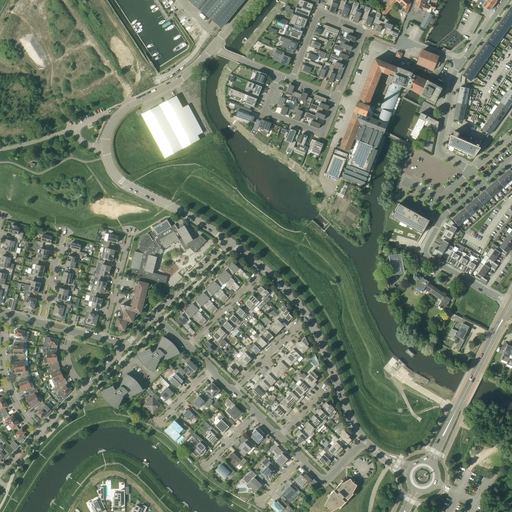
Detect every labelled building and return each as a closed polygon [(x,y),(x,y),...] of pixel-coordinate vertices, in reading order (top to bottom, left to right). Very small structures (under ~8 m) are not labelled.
[(192,0),(192,1),(191,3),(221,28),(243,0),(192,0)] [(307,16),(309,12),(310,13),(313,6),(312,5),(312,4),(301,0),(299,0),(297,5),(299,6),(297,12),(307,16)] [(334,13),(338,4),(333,2),(333,0),(327,0),(326,4),(331,7),(329,11),(334,13)] [(346,18),(350,9),(345,7),(347,0),(341,0),(337,9),(343,11),(341,16),(346,18)] [(410,2),(408,0),(392,0),(384,10),(387,12),(396,0),(404,7),(402,12),(407,14),(411,4),(411,3),(410,2)] [(490,11),(494,6),(486,1),(484,0),(480,0),(478,4),(483,7),(482,9),(488,13),(489,10),(490,11)] [(358,22),(362,13),(356,11),(359,3),(354,1),(349,14),(355,16),(353,20),(358,22)] [(431,5),(425,3),(425,4),(416,2),(414,7),(424,10),(424,11),(425,11),(426,11),(426,10),(427,10),(428,7),(435,9),(436,6),(431,5)] [(370,27),(373,18),(368,16),(371,8),(370,8),(366,6),(361,18),(366,20),(365,25),(370,27)] [(380,31),(382,27),(383,26),(384,22),(379,20),(381,15),(377,11),(377,12),(373,23),(377,25),(378,25),(377,29),(376,30),(380,31)] [(424,18),(430,21),(433,15),(427,12),(424,18)] [(294,14),(292,20),(296,22),(295,25),(304,28),(308,20),(294,14)] [(511,23),(511,20),(505,16),(502,21),(510,26),(511,23)] [(397,38),(399,34),(399,33),(391,30),(393,25),(386,18),(384,22),(383,26),(387,27),(387,28),(385,33),(397,38)] [(499,25),(506,31),(510,26),(502,21),(499,25)] [(331,27),(324,25),(324,24),(322,29),(322,30),(318,28),(317,28),(315,33),(324,37),(326,31),(327,32),(329,32),(337,36),(338,35),(339,30),(331,27)] [(506,31),(499,25),(495,30),(503,36),(506,31)] [(301,36),(300,36),(302,31),(288,26),(286,31),(288,32),(287,35),(299,40),(301,36)] [(348,33),(346,38),(350,40),(355,42),(356,38),(355,38),(352,36),(352,35),(354,30),(342,26),(341,30),(348,33)] [(460,35),(456,32),(455,32),(453,30),(437,45),(426,41),(425,44),(433,48),(442,51),(443,48),(450,51),(465,38),(460,35)] [(495,30),(492,35),(500,40),(503,36),(495,30)] [(351,51),(353,47),(352,47),(348,45),(350,40),(346,38),(339,35),(337,40),(344,42),(342,47),(346,49),(351,51)] [(495,47),(495,46),(500,40),(492,35),(487,41),(495,47)] [(281,36),(280,41),(283,42),(281,47),(288,49),(288,48),(295,51),(298,43),(281,36)] [(326,39),(319,37),(317,41),(317,42),(313,41),(312,40),(310,45),(313,46),(319,49),(322,44),(326,46),(327,45),(328,43),(329,40),(326,39)] [(486,43),(484,46),(492,51),(494,48),(486,43)] [(343,58),(347,60),(349,56),(348,56),(344,54),(345,54),(346,49),(342,47),(335,44),(333,49),(340,52),(338,56),(343,58)] [(489,56),(492,51),(484,46),(481,51),(489,56)] [(279,53),(276,61),(288,66),(291,58),(284,55),(285,52),(276,49),(275,52),(279,53)] [(324,53),(317,50),(314,49),(312,54),(308,53),(307,52),(305,58),(315,61),(317,56),(324,59),(325,57),(326,53),(324,53)] [(439,56),(423,50),(422,50),(419,59),(417,64),(434,70),(436,65),(438,66),(440,63),(437,62),(439,56)] [(481,51),(477,55),(485,61),(489,56),(481,51)] [(331,54),(330,58),(337,61),(335,66),(334,65),(334,66),(339,67),(344,69),(345,66),(344,65),(341,64),(341,63),(343,58),(338,56),(331,54)] [(482,65),(485,61),(477,55),(474,60),(482,65)] [(375,59),(361,94),(340,147),(337,146),(335,149),(325,174),(338,179),(339,176),(342,177),(364,186),(379,148),(377,148),(384,132),(402,86),(391,82),(390,85),(389,87),(380,108),(379,108),(378,111),(381,112),(380,115),(374,112),(372,118),(368,116),(366,115),(369,106),(370,106),(371,104),(369,103),(371,98),(382,72),(384,73),(384,72),(388,64),(375,59)] [(479,70),(482,65),(474,60),(471,65),(479,70)] [(323,66),(322,66),(310,61),(308,66),(307,66),(304,65),(303,65),(301,70),(310,73),(313,75),(315,69),(317,70),(320,71),(321,69),(323,66)] [(325,75),(329,77),(331,72),(332,70),(334,66),(334,65),(330,64),(328,71),(322,69),(319,78),(323,80),(323,79),(325,75)] [(412,73),(391,65),(389,64),(388,64),(384,72),(385,73),(387,74),(389,75),(386,83),(390,85),(391,82),(402,86),(409,89),(420,95),(434,102),(441,89),(428,82),(415,75),(412,73)] [(471,65),(467,69),(475,75),(479,70),(471,65)] [(334,79),(335,79),(339,81),(344,69),(339,67),(334,66),(332,70),(331,72),(329,77),(330,77),(328,82),(332,83),(332,82),(334,79)] [(475,75),(467,69),(463,75),(471,81),(475,75)] [(266,77),(267,75),(257,71),(256,73),(254,80),(257,81),(262,84),(263,84),(266,77)] [(258,96),(262,87),(248,82),(246,87),(254,90),(252,94),(258,96)] [(290,84),(289,85),(286,83),(282,92),(286,93),(291,96),(289,100),(294,102),(295,102),(296,99),(297,98),(298,93),(294,91),(293,91),(293,90),(294,87),(295,86),(290,84)] [(257,99),(250,96),(230,88),(230,90),(233,91),(232,94),(237,96),(237,97),(241,98),(244,99),(242,103),(253,108),(254,108),(256,102),(257,99)] [(309,92),(304,90),(303,90),(302,94),(298,93),(297,98),(305,101),(303,106),(309,108),(311,103),(312,99),(307,97),(307,96),(308,93),(309,92)] [(503,98),(511,104),(511,103),(511,96),(507,93),(506,92),(502,97),(503,98)] [(327,99),(317,95),(315,94),(313,99),(319,101),(321,102),(319,106),(323,108),(323,109),(326,110),(328,110),(329,106),(328,106),(325,105),(325,104),(327,99)] [(183,107),(177,96),(176,95),(176,96),(159,105),(146,112),(142,114),(155,139),(165,158),(200,140),(198,136),(203,133),(203,132),(188,105),(183,107)] [(284,104),(286,99),(280,97),(277,106),(282,108),(281,112),(281,113),(286,115),(289,106),(284,104)] [(508,108),(511,104),(503,98),(500,102),(501,102),(501,103),(508,108)] [(300,104),(295,102),(294,102),(291,112),(296,114),(295,118),(294,119),(300,121),(301,116),(305,117),(306,113),(303,111),(298,109),(300,104)] [(501,103),(501,102),(497,107),(505,113),(508,108),(501,103)] [(252,123),(253,122),(255,117),(250,115),(249,115),(250,110),(251,110),(235,104),(234,107),(238,109),(238,110),(237,110),(236,113),(235,116),(252,123)] [(319,106),(317,106),(312,104),(310,108),(316,110),(317,111),(315,116),(318,117),(324,120),(326,116),(325,115),(321,114),(321,113),(323,109),(323,108),(319,106)] [(70,110),(70,111),(73,115),(79,111),(76,107),(70,110)] [(494,111),(502,117),(505,113),(497,107),(494,111)] [(494,111),(491,115),(499,121),(502,117),(494,111)] [(315,116),(314,115),(307,112),(306,113),(305,117),(310,119),(312,119),(310,125),(316,127),(319,128),(320,125),(321,124),(320,124),(319,124),(316,122),(318,117),(315,116)] [(423,132),(435,139),(438,128),(439,122),(421,113),(419,117),(420,117),(411,135),(413,136),(412,138),(416,140),(417,138),(422,127),(425,128),(423,132)] [(486,119),(487,119),(496,126),(499,121),(491,115),(490,114),(486,119)] [(493,130),(496,126),(487,119),(484,124),(485,125),(493,130)] [(259,131),(268,135),(272,125),(263,121),(263,123),(260,122),(258,129),(260,130),(259,131)] [(493,130),(485,125),(482,129),(490,135),(493,130)] [(296,131),(294,130),(290,129),(288,136),(286,141),(290,142),(288,148),(293,150),(294,147),(296,143),(296,142),(292,141),(294,138),(297,139),(299,135),(298,135),(295,134),(296,131)] [(454,132),(452,135),(451,135),(450,135),(448,147),(449,148),(453,150),(457,151),(464,154),(467,156),(472,158),(473,158),(480,148),(480,147),(479,147),(478,147),(457,137),(458,136),(459,133),(454,131),(454,132)] [(308,136),(302,134),(297,148),(300,150),(301,150),(300,153),(299,153),(304,155),(305,155),(305,154),(309,144),(305,143),(308,137),(308,136)] [(317,141),(316,141),(315,143),(315,144),(311,142),(309,147),(309,148),(309,150),(308,150),(309,150),(319,154),(320,154),(324,144),(323,144),(317,141)] [(506,173),(502,176),(508,183),(511,180),(506,173)] [(502,176),(498,180),(504,187),(508,183),(502,176)] [(498,180),(494,183),(500,190),(504,187),(498,180)] [(494,183),(489,187),(495,194),(500,190),(494,183)] [(485,190),(491,197),(495,194),(489,187),(485,190)] [(485,190),(481,194),(487,201),(491,197),(485,190)] [(483,205),(487,201),(481,194),(477,198),(483,205)] [(477,198),(473,201),(479,208),(483,205),(477,198)] [(475,212),(479,208),(473,201),(469,205),(475,212)] [(395,213),(393,217),(397,219),(396,221),(397,221),(397,220),(407,225),(406,226),(407,226),(407,225),(417,230),(416,232),(417,232),(417,231),(418,230),(423,233),(430,220),(399,203),(394,213),(395,213)] [(469,205),(465,208),(471,215),(475,212),(469,205)] [(461,212),(467,219),(471,215),(465,208),(461,212)] [(461,212),(457,215),(463,222),(467,219),(461,212)] [(458,226),(463,222),(457,215),(452,219),(458,226)] [(167,219),(158,224),(153,227),(155,231),(148,235),(147,233),(141,237),(139,244),(140,245),(139,252),(135,251),(131,267),(133,268),(131,274),(166,283),(168,276),(153,273),(158,257),(155,256),(155,253),(156,253),(161,247),(160,247),(163,245),(165,248),(179,239),(185,251),(190,248),(195,253),(207,241),(200,235),(197,238),(196,238),(193,240),(185,225),(178,229),(175,224),(171,226),(167,219)] [(451,238),(454,234),(458,227),(451,220),(450,221),(449,224),(451,226),(449,230),(446,229),(443,234),(451,238)] [(15,238),(22,240),(24,233),(19,232),(20,228),(17,228),(18,226),(12,225),(12,226),(10,226),(9,232),(16,234),(15,238)] [(103,244),(109,245),(110,241),(117,243),(119,237),(117,236),(118,235),(112,233),(112,235),(109,234),(107,242),(102,240),(102,241),(100,240),(100,242),(101,243),(103,244)] [(37,244),(43,246),(44,241),(51,243),(53,237),(51,236),(51,235),(46,234),(46,235),(43,234),(41,242),(38,241),(37,244)] [(451,238),(443,234),(440,239),(443,240),(440,245),(451,251),(452,250),(454,248),(448,244),(451,238)] [(22,240),(15,238),(14,241),(7,239),(5,245),(17,248),(19,243),(20,243),(21,240),(22,240)] [(511,242),(506,239),(503,243),(510,248),(511,246),(511,242)] [(76,254),(83,256),(86,257),(87,254),(80,252),(82,244),(79,244),(80,242),(74,241),(74,242),(72,242),(71,248),(78,250),(76,254)] [(108,248),(109,245),(103,244),(101,243),(100,246),(104,247),(102,252),(105,253),(114,255),(115,250),(108,248)] [(510,248),(503,243),(500,248),(507,253),(510,248)] [(42,249),(43,246),(37,244),(36,247),(40,248),(39,253),(48,256),(49,250),(42,249)] [(16,253),(17,248),(5,245),(4,250),(11,252),(11,255),(16,256),(17,253),(16,253)] [(451,251),(440,245),(438,250),(435,249),(432,254),(440,258),(444,252),(449,255),(451,251)] [(490,249),(488,251),(497,257),(500,253),(505,256),(507,253),(500,248),(497,246),(494,250),(491,248),(490,249)] [(462,252),(458,250),(456,252),(452,250),(451,251),(449,255),(446,261),(449,263),(452,259),(457,261),(460,255),(461,255),(462,252)] [(488,251),(487,253),(486,255),(489,257),(486,261),(496,268),(498,265),(494,262),(497,257),(488,251)] [(114,255),(105,253),(102,252),(101,257),(100,257),(99,260),(105,262),(106,259),(113,261),(114,255)] [(33,257),(33,260),(39,262),(39,259),(47,261),(48,256),(39,253),(37,253),(36,258),(33,257)] [(82,259),(83,256),(76,254),(76,257),(69,255),(67,261),(76,263),(78,264),(80,259),(82,259)] [(468,259),(469,259),(470,257),(468,255),(466,254),(464,257),(461,255),(460,255),(457,261),(454,266),(457,268),(460,263),(465,266),(468,259)] [(16,259),(16,256),(11,255),(10,257),(2,256),(1,261),(10,263),(11,258),(16,259)] [(391,262),(392,268),(393,274),(403,272),(402,267),(401,260),(400,255),(390,257),(391,262)] [(478,261),(476,260),(474,259),(473,261),(469,259),(468,259),(465,266),(462,271),(465,273),(468,268),(473,270),(475,268),(476,265),(478,262),(478,261)] [(38,265),(39,262),(33,260),(32,264),(36,265),(35,270),(44,272),(45,267),(38,265)] [(97,268),(101,269),(110,272),(111,266),(104,265),(105,262),(99,260),(98,263),(98,264),(99,264),(98,268),(97,268)] [(14,264),(10,263),(1,261),(0,265),(0,266),(7,268),(6,271),(12,272),(14,264)] [(75,268),(76,263),(67,261),(66,266),(73,268),(72,271),(78,272),(79,269),(75,268)] [(480,263),(478,267),(486,272),(490,268),(494,271),(496,268),(486,261),(484,265),(480,263)] [(242,275),(243,276),(246,274),(239,267),(238,268),(233,263),(230,266),(229,265),(226,268),(233,274),(236,271),(241,275),(242,275)] [(478,267),(476,269),(475,270),(477,271),(474,277),(485,284),(488,280),(483,277),(486,272),(478,267)] [(225,271),(222,274),(234,286),(236,283),(234,282),(235,281),(231,277),(233,274),(226,268),(224,270),(225,271)] [(44,272),(35,270),(32,269),(31,274),(29,273),(28,277),(34,278),(35,275),(42,277),(44,272)] [(109,277),(110,272),(101,269),(100,274),(93,273),(93,276),(95,276),(101,278),(101,275),(109,277)] [(11,275),(12,272),(6,271),(6,274),(0,272),(0,277),(6,279),(10,280),(9,280),(11,276),(12,275),(11,275)] [(78,275),(78,272),(72,271),(72,273),(64,272),(63,277),(72,279),(73,274),(78,275)] [(231,288),(234,286),(222,274),(219,277),(218,276),(216,279),(222,285),(225,283),(229,287),(230,287),(231,288)] [(34,278),(28,277),(26,276),(26,279),(32,281),(31,286),(39,288),(41,283),(34,281),(34,278)] [(92,284),(97,286),(106,288),(107,283),(100,281),(101,278),(95,276),(94,280),(93,279),(92,284)] [(0,283),(3,284),(2,287),(8,289),(9,285),(4,284),(6,279),(0,277),(0,283)] [(71,284),(72,279),(63,277),(62,282),(69,284),(68,287),(74,288),(75,285),(71,284)] [(433,288),(433,287),(428,283),(429,282),(429,281),(429,282),(422,277),(415,287),(422,292),(424,289),(429,292),(430,291),(432,288),(433,288)] [(220,288),(222,285),(216,279),(213,281),(214,282),(211,285),(223,297),(225,295),(224,293),(224,292),(220,288)] [(121,306),(121,307),(123,312),(121,319),(118,318),(115,328),(123,330),(119,334),(120,334),(123,330),(125,330),(126,327),(131,322),(133,322),(134,318),(139,313),(141,314),(142,310),(148,304),(147,304),(144,307),(144,304),(144,301),(150,294),(147,297),(146,294),(147,291),(153,285),(153,284),(150,287),(149,284),(139,281),(137,281),(130,306),(123,304),(122,304),(121,305),(121,306)] [(220,299),(223,297),(211,285),(208,288),(207,287),(205,290),(211,296),(214,294),(218,298),(219,298),(220,299)] [(38,293),(39,288),(31,286),(29,291),(25,290),(24,293),(30,294),(31,292),(38,293)] [(104,293),(106,288),(97,286),(96,291),(91,289),(90,293),(96,294),(97,291),(104,293)] [(258,295),(264,301),(266,303),(270,299),(268,297),(271,294),(269,293),(269,292),(266,289),(265,290),(261,286),(260,286),(261,287),(257,291),(261,295),(259,297),(258,295)] [(7,292),(8,289),(2,287),(1,290),(0,289),(0,295),(1,296),(3,291),(7,292)] [(73,292),(74,288),(68,287),(67,290),(60,288),(59,293),(68,295),(69,290),(73,292)] [(429,292),(441,301),(438,306),(440,307),(441,308),(443,309),(446,305),(450,299),(446,295),(447,294),(443,292),(442,293),(433,287),(433,288),(432,288),(430,291),(429,292)] [(203,293),(200,296),(212,308),(214,306),(213,304),(213,303),(209,299),(211,296),(205,290),(202,292),(203,293)] [(93,302),(101,304),(103,299),(96,297),(96,294),(90,293),(88,292),(88,295),(90,296),(89,301),(93,302)] [(30,297),(30,294),(24,293),(23,296),(25,296),(23,301),(27,302),(35,304),(37,299),(30,297)] [(66,300),(68,295),(59,293),(58,298),(65,300),(64,303),(70,305),(71,301),(66,300)] [(257,299),(256,298),(253,295),(249,299),(256,306),(258,304),(260,305),(264,301),(258,295),(258,296),(259,297),(257,299)] [(210,310),(212,308),(200,296),(197,299),(196,299),(194,301),(200,308),(203,305),(207,309),(208,309),(210,310)] [(249,299),(245,303),(249,307),(247,309),(245,308),(251,314),(255,310),(254,308),(256,306),(249,299)] [(192,304),(189,307),(201,319),(203,317),(202,315),(200,312),(203,310),(200,308),(194,301),(191,304),(192,304)] [(34,310),(35,304),(27,302),(25,307),(23,307),(22,310),(31,312),(32,309),(34,310)] [(100,309),(101,304),(93,302),(91,307),(87,306),(86,309),(92,310),(93,308),(100,309)] [(71,305),(70,305),(64,303),(63,306),(56,304),(55,309),(63,312),(65,307),(71,308),(71,305)] [(199,322),(201,319),(189,307),(186,310),(185,310),(183,312),(189,319),(192,316),(196,321),(197,320),(199,322)] [(284,321),(286,319),(289,321),(292,318),(293,318),(289,313),(290,313),(287,309),(286,307),(285,307),(281,310),(282,311),(278,315),(284,321)] [(236,312),(239,315),(240,316),(243,319),(246,317),(247,318),(251,314),(245,308),(246,310),(244,312),(240,308),(236,312)] [(57,319),(63,320),(65,312),(63,312),(55,309),(53,315),(55,315),(54,318),(56,318),(57,318),(57,319)] [(91,313),(92,310),(86,309),(85,312),(87,312),(85,317),(97,320),(99,315),(91,313)] [(182,325),(189,331),(191,329),(190,327),(186,322),(189,319),(183,312),(180,315),(181,315),(178,318),(183,324),(182,325)] [(245,320),(243,319),(240,316),(238,318),(234,314),(230,319),(234,323),(237,326),(237,325),(239,323),(240,325),(245,320)] [(460,338),(455,348),(459,350),(464,340),(463,339),(469,327),(471,327),(473,323),(455,314),(453,319),(462,323),(458,332),(452,329),(448,335),(454,338),(455,336),(460,338)] [(284,321),(278,315),(274,319),(275,321),(273,323),(280,330),(284,326),(281,323),(283,321),(284,321)] [(92,327),(92,328),(93,328),(94,325),(96,326),(97,320),(85,317),(83,325),(90,327),(91,327),(92,327)] [(223,325),(227,329),(230,332),(232,334),(234,331),(235,332),(239,328),(237,325),(237,326),(234,323),(231,325),(227,321),(223,325)] [(267,330),(270,333),(272,330),(276,334),(280,330),(273,323),(271,325),(269,324),(265,328),(266,330),(267,330)] [(225,332),(224,331),(221,328),(216,332),(224,339),(226,337),(227,338),(232,334),(230,332),(227,329),(225,332)] [(25,331),(20,330),(17,329),(17,330),(16,330),(15,333),(16,333),(15,335),(21,336),(20,340),(27,340),(27,337),(24,337),(25,331)] [(260,336),(263,339),(265,337),(269,341),(274,337),(270,333),(267,330),(266,330),(264,332),(263,331),(258,335),(260,336)] [(213,341),(219,347),(221,345),(222,346),(227,342),(224,339),(216,332),(212,336),(215,339),(213,341)] [(241,340),(243,342),(245,341),(248,344),(251,341),(246,335),(241,340)] [(267,343),(263,339),(260,336),(258,339),(256,337),(252,342),(253,343),(258,347),(260,345),(263,348),(267,343)] [(309,344),(308,343),(305,336),(304,336),(305,337),(300,342),(297,341),(294,345),(303,353),(309,348),(309,347),(307,346),(309,344)] [(58,341),(58,340),(50,337),(50,338),(47,337),(46,343),(45,343),(44,347),(50,348),(51,344),(57,346),(57,343),(58,344),(59,341),(58,341)] [(138,355),(141,354),(142,356),(140,357),(141,359),(142,361),(143,362),(145,364),(146,365),(148,367),(150,368),(151,369),(152,367),(155,368),(154,371),(159,359),(165,355),(166,356),(167,358),(179,353),(177,354),(175,351),(178,350),(176,349),(175,347),(174,345),(172,344),(171,342),(169,341),(167,340),(166,339),(165,341),(162,340),(163,337),(158,349),(152,353),(151,351),(150,349),(138,355)] [(20,340),(16,339),(15,343),(13,343),(13,346),(14,346),(14,348),(24,349),(24,343),(26,343),(27,340),(20,340)] [(423,345),(418,340),(415,342),(421,348),(423,345)] [(219,347),(213,341),(214,343),(212,345),(208,341),(204,344),(203,344),(208,349),(207,349),(210,353),(213,350),(214,351),(216,349),(218,351),(220,348),(219,347)] [(251,353),(253,351),(256,354),(261,350),(258,347),(253,343),(251,345),(250,344),(246,348),(251,354),(252,354),(251,353)] [(501,360),(507,362),(511,350),(511,345),(508,344),(506,348),(502,347),(501,349),(505,351),(501,360)] [(297,360),(303,353),(294,345),(290,348),(292,351),(290,353),(297,360)] [(44,358),(47,358),(57,357),(57,355),(58,355),(57,351),(51,352),(50,348),(44,347),(43,347),(44,358)] [(24,354),(24,349),(14,348),(14,351),(13,351),(13,354),(20,354),(20,358),(26,357),(26,354),(24,354)] [(252,359),(249,356),(248,355),(250,353),(251,354),(246,348),(242,352),(243,354),(241,356),(248,363),(252,359)] [(415,355),(408,349),(405,352),(412,358),(415,355)] [(291,366),(297,360),(290,353),(287,355),(285,353),(282,357),(291,366)] [(248,363),(241,356),(238,358),(237,357),(233,361),(239,367),(239,366),(241,364),(244,367),(248,363)] [(15,368),(25,366),(24,361),(26,360),(26,357),(20,358),(20,361),(14,362),(14,366),(15,366),(15,368)] [(50,368),(53,367),(52,363),(59,362),(58,359),(57,357),(47,358),(48,363),(49,363),(50,368)] [(284,372),(291,366),(282,357),(278,361),(279,363),(277,365),(284,372)] [(183,370),(188,375),(190,372),(191,373),(193,370),(195,371),(198,368),(189,360),(186,363),(188,365),(185,367),(186,368),(183,370)] [(239,367),(233,361),(229,365),(230,367),(227,370),(231,373),(231,372),(236,376),(236,375),(239,371),(237,369),(239,367)] [(278,378),(284,372),(277,365),(275,367),(273,366),(269,370),(278,378)] [(23,375),(29,374),(28,371),(26,371),(25,366),(15,368),(16,370),(15,370),(16,373),(22,372),(23,375)] [(53,378),(62,374),(61,372),(62,371),(60,368),(55,371),(53,367),(50,368),(47,369),(49,372),(51,371),(52,372),(51,373),(53,378)] [(180,384),(181,383),(182,383),(183,383),(183,382),(183,381),(182,380),(185,377),(176,369),(174,372),(176,374),(173,377),(173,376),(170,380),(178,388),(181,385),(180,384)] [(272,385),(278,378),(269,370),(266,373),(267,376),(265,378),(272,385)] [(316,379),(318,377),(318,376),(312,371),(310,373),(309,373),(310,373),(304,379),(313,388),(317,384),(315,382),(317,380),(316,379)] [(20,386),(30,382),(28,377),(30,377),(29,374),(23,375),(24,379),(18,381),(19,384),(20,386)] [(59,386),(61,385),(59,381),(65,378),(63,375),(62,374),(53,378),(51,378),(56,388),(59,386)] [(101,392),(102,392),(104,391),(105,393),(103,394),(104,396),(105,398),(107,399),(108,401),(110,402),(111,404),(113,405),(115,406),(116,404),(118,405),(117,408),(123,396),(128,391),(130,393),(131,396),(143,390),(140,391),(139,389),(141,387),(140,386),(139,384),(137,382),(136,381),(134,379),(133,378),(131,377),(129,376),(128,378),(126,377),(127,374),(126,374),(121,386),(115,390),(114,388),(113,386),(101,392)] [(266,391),(272,385),(265,378),(263,380),(261,378),(257,382),(266,391)] [(309,392),(313,388),(304,379),(298,385),(305,392),(307,390),(309,392)] [(29,392),(35,389),(34,386),(32,387),(30,382),(20,386),(21,388),(20,388),(22,391),(28,389),(29,392)] [(204,390),(210,396),(212,399),(220,390),(212,382),(204,390)] [(260,397),(266,391),(257,382),(253,386),(255,388),(253,390),(255,392),(253,394),(252,394),(258,399),(260,397)] [(69,390),(70,389),(72,388),(71,387),(72,386),(69,384),(69,385),(67,383),(63,387),(61,385),(59,386),(56,388),(59,392),(58,393),(64,399),(71,392),(69,390)] [(161,394),(167,399),(173,393),(172,392),(174,390),(170,385),(167,388),(167,387),(161,394)] [(303,394),(305,392),(298,385),(292,392),(301,400),(304,397),(303,394)] [(38,397),(35,394),(38,392),(36,388),(35,389),(29,392),(31,395),(26,399),(27,401),(28,401),(29,403),(38,397)] [(297,404),(301,400),(292,392),(286,398),(293,405),(295,403),(297,404)] [(146,406),(147,406),(148,408),(149,409),(150,410),(152,411),(153,412),(155,410),(156,411),(161,406),(158,403),(158,402),(157,400),(159,398),(155,393),(152,396),(153,397),(149,401),(150,402),(146,406)] [(199,396),(196,399),(193,402),(199,408),(203,404),(207,408),(211,404),(202,395),(200,397),(199,396)] [(39,407),(44,403),(42,401),(40,402),(38,397),(29,403),(30,405),(31,408),(34,406),(37,409),(39,407)] [(236,405),(230,400),(228,398),(225,401),(227,403),(226,405),(231,410),(228,413),(231,416),(231,417),(235,422),(238,418),(237,417),(239,416),(240,416),(243,413),(241,411),(240,411),(235,406),(236,405)] [(291,407),(293,405),(286,398),(279,404),(288,413),(292,409),(291,407)] [(42,418),(44,416),(46,418),(52,411),(50,409),(46,405),(44,403),(39,407),(37,409),(39,412),(37,414),(39,415),(38,416),(40,418),(41,418),(42,418)] [(332,411),(334,414),(336,412),(334,409),(335,409),(332,405),(331,405),(330,404),(329,405),(327,403),(322,407),(324,409),(322,411),(327,416),(332,411)] [(285,417),(288,413),(279,404),(274,410),(273,410),(271,413),(277,418),(276,417),(278,415),(280,417),(282,415),(285,417)] [(185,421),(187,419),(189,417),(192,420),(195,416),(195,415),(197,412),(193,408),(190,411),(188,409),(185,413),(184,415),(185,417),(183,419),(185,421)] [(327,416),(322,411),(320,409),(317,413),(318,415),(319,415),(319,416),(317,418),(324,425),(327,421),(326,420),(326,419),(325,418),(327,416)] [(8,425),(16,419),(12,415),(10,416),(7,412),(1,416),(8,425)] [(217,418),(220,421),(216,425),(224,433),(228,428),(228,427),(226,424),(228,422),(221,415),(217,418)] [(324,425),(317,418),(314,415),(310,419),(312,421),(312,422),(310,424),(315,429),(317,431),(321,427),(322,428),(325,425),(324,425)] [(15,434),(19,429),(16,425),(19,423),(16,419),(8,425),(15,434)] [(177,439),(185,430),(175,420),(166,429),(177,439)] [(303,430),(309,435),(311,437),(315,434),(314,433),(314,432),(313,431),(315,429),(310,424),(308,422),(304,426),(306,427),(306,428),(304,430),(303,430)] [(218,433),(213,428),(211,426),(208,429),(210,430),(204,436),(210,442),(211,441),(213,444),(218,439),(215,436),(218,433)] [(19,429),(15,434),(21,440),(25,436),(23,434),(26,432),(22,427),(19,429)] [(263,436),(265,434),(258,427),(256,430),(255,429),(252,433),(253,434),(251,437),(258,444),(264,439),(262,438),(263,437),(263,436)] [(346,442),(348,444),(352,440),(349,437),(350,436),(349,435),(343,429),(341,432),(343,435),(338,439),(343,444),(345,442),(346,442)] [(297,438),(298,439),(304,445),(307,442),(304,440),(309,435),(303,430),(304,431),(302,432),(300,430),(295,434),(298,437),(297,438)] [(200,457),(206,451),(204,450),(208,446),(210,447),(209,447),(210,447),(198,436),(191,443),(196,447),(191,452),(196,456),(198,454),(200,457)] [(343,444),(338,439),(336,437),(332,440),(334,442),(334,443),(332,446),(339,453),(343,449),(341,446),(343,444),(343,445),(344,445),(343,444)] [(245,454),(254,445),(247,438),(240,445),(241,446),(239,448),(245,454)] [(14,450),(18,446),(14,441),(9,446),(14,450)] [(275,460),(281,466),(288,459),(286,457),(287,456),(277,446),(273,450),(279,456),(275,460)] [(331,457),(332,457),(331,456),(333,455),(334,455),(335,456),(339,453),(332,446),(330,448),(329,447),(328,447),(327,446),(323,450),(326,452),(331,457)] [(229,456),(228,458),(237,466),(239,464),(242,466),(247,461),(241,455),(239,458),(233,452),(229,456)] [(331,457),(326,452),(321,456),(319,454),(316,457),(322,463),(323,464),(324,463),(327,465),(331,461),(329,459),(330,457),(331,457)] [(485,455),(482,462),(490,465),(493,458),(485,455)] [(267,478),(268,477),(269,478),(274,473),(273,472),(274,470),(273,470),(276,467),(271,463),(269,465),(267,467),(266,466),(262,470),(263,471),(261,473),(267,478)] [(223,479),(228,475),(230,477),(235,472),(232,469),(230,472),(221,464),(215,471),(217,469),(219,472),(218,474),(221,476),(222,475),(225,477),(223,479)] [(256,492),(262,485),(259,482),(257,481),(257,480),(254,477),(257,475),(252,470),(243,479),(248,484),(251,487),(253,488),(252,489),(253,489),(256,491),(256,492)] [(295,480),(297,482),(301,486),(304,484),(306,486),(311,480),(311,479),(312,477),(308,473),(306,475),(306,474),(303,477),(301,475),(295,480)] [(342,482),(336,487),(336,488),(337,488),(335,491),(334,490),(329,494),(330,495),(324,505),(329,507),(328,507),(328,508),(329,507),(331,511),(341,506),(346,502),(343,498),(345,496),(348,499),(354,494),(353,493),(357,485),(353,482),(354,482),(353,482),(351,478),(343,483),(342,482)] [(282,494),(286,497),(288,499),(287,499),(290,503),(294,499),(291,496),(295,491),(297,492),(295,494),(297,496),(301,492),(296,487),(294,490),(290,486),(282,494)] [(114,506),(113,506),(122,506),(122,504),(121,502),(125,502),(125,490),(121,490),(121,493),(114,493),(114,496),(114,498),(113,498),(113,503),(114,503),(114,506)] [(278,500),(277,500),(278,501),(276,502),(275,501),(270,506),(273,509),(273,511),(276,511),(280,511),(281,511),(292,511),(293,510),(282,499),(279,502),(278,501),(278,500)] [(97,500),(91,503),(92,506),(93,507),(92,508),(93,511),(94,511),(95,511),(102,511),(103,511),(102,509),(101,508),(104,506),(101,500),(98,502),(97,500)]
